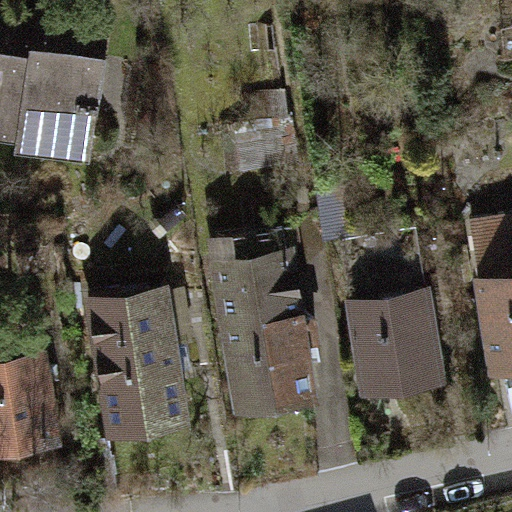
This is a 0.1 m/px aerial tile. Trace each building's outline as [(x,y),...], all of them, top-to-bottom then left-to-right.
[(0,153),(132,166),(142,61),(0,47),(0,153)] [(326,234),(220,256),(253,418),(359,396),(326,234)] [(511,258),(484,264),(508,376),(511,374),(511,258)] [(204,282),(107,299),(133,446),(230,429),(204,282)] [(359,301),(378,395),(466,378),(447,284),(359,301)] [(0,374),(14,460),(93,447),(77,349),(0,361),(0,374)]
